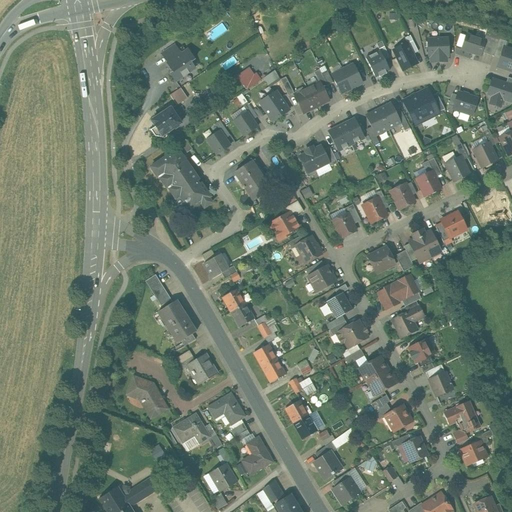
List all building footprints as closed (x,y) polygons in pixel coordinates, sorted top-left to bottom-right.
[(485,40),(466,34),(462,49),(480,56),(481,52),(485,41),(485,40)] [(418,51),(410,35),(405,38),(407,43),(413,54),(418,51)] [(499,40),(486,36),(485,40),(485,41),(481,52),(494,56),(499,40)] [(449,37),(427,38),(428,58),(430,57),(430,63),(447,62),(447,58),(449,58),(449,37)] [(380,51),(366,58),(375,77),(389,70),(384,60),(390,57),(382,42),(377,44),(380,51)] [(407,43),(393,50),(403,70),(417,63),(413,54),(407,43)] [(175,44),(160,54),(172,72),(169,74),(176,83),(196,69),(191,62),(195,60),(187,48),(181,53),(175,44)] [(511,48),(504,46),(498,68),(511,72),(511,48)] [(352,63),(341,68),(352,90),(363,84),(352,63)] [(236,75),(246,89),(260,80),(250,65),(236,75)] [(341,68),(330,74),(341,95),(352,90),(341,68)] [(270,85),(280,79),(274,69),(264,76),(270,85)] [(328,85),(320,69),(314,72),(319,83),(320,82),(322,88),(328,85)] [(294,93),(286,77),(280,80),(288,96),(294,93)] [(511,85),(506,84),(492,79),(488,94),(492,96),(490,104),(500,107),(503,99),(510,102),(511,96),(511,85)] [(319,83),(307,89),(316,107),(329,100),(322,88),(320,82),(319,83)] [(180,88),(170,95),(176,106),(187,98),(180,88)] [(316,107),(307,89),(295,95),(304,113),(316,107)] [(428,89),(403,102),(415,125),(439,113),(439,112),(431,96),(428,89)] [(277,90),(258,103),(272,123),(290,110),(277,90)] [(445,109),(437,93),(431,96),(439,112),(445,109)] [(477,99),(459,93),(458,95),(453,109),(472,115),(477,99)] [(452,94),(447,111),(452,113),(453,109),(458,95),(452,94)] [(378,109),(388,129),(401,123),(391,104),(383,108),(382,107),(378,109)] [(171,108),(151,121),(155,127),(151,130),(151,131),(155,136),(158,137),(165,138),(166,134),(181,124),(171,108)] [(366,116),(376,135),(388,129),(378,109),(374,111),(374,112),(366,116)] [(234,121),(244,136),(257,127),(247,112),(234,121)] [(355,118),(341,124),(352,146),(365,139),(355,118)] [(341,124),(327,131),(338,153),(352,146),(341,124)] [(496,130),(500,138),(511,132),(507,124),(496,130)] [(488,142),(490,146),(496,144),(489,129),(483,132),(488,142)] [(220,131),(206,140),(217,155),(230,146),(220,131)] [(511,131),(511,132),(500,138),(509,155),(511,153),(511,131)] [(457,135),(450,139),(452,140),(455,146),(461,143),(457,135)] [(483,136),(469,144),(472,148),(485,141),(483,136)] [(186,140),(175,147),(177,149),(178,149),(182,156),(192,149),(186,140)] [(488,142),(473,150),(482,168),(498,161),(490,146),(488,142)] [(468,158),(461,143),(455,146),(460,156),(463,160),(468,158)] [(312,147),(305,151),(306,153),(299,157),(306,170),(305,172),(307,177),(309,177),(315,174),(316,172),(315,170),(328,163),(329,163),(323,150),(320,146),(314,150),(312,147)] [(330,147),(323,150),(329,163),(328,163),(330,167),(338,163),(330,147)] [(182,156),(178,149),(177,149),(151,167),(157,177),(158,176),(166,188),(168,187),(176,199),(180,196),(190,211),(201,203),(204,208),(212,203),(209,198),(210,197),(201,183),(198,184),(197,182),(199,180),(182,156)] [(460,156),(445,163),(454,182),(470,175),(463,160),(460,156)] [(434,158),(422,164),(427,173),(432,171),(435,177),(442,174),(434,158)] [(268,176),(263,179),(251,161),(235,173),(244,186),(243,187),(244,188),(245,188),(254,201),(274,187),(275,186),(273,184),(268,176)] [(427,173),(416,179),(425,197),(441,189),(435,177),(432,171),(427,173)] [(384,172),(377,176),(380,183),(388,179),(384,172)] [(291,175),(273,184),(275,186),(274,187),(279,194),(296,186),(291,175)] [(416,193),(411,182),(406,185),(411,196),(416,193)] [(402,186),(399,185),(395,187),(394,190),(391,191),(400,209),(414,202),(411,196),(406,185),(405,184),(402,186)] [(389,207),(381,191),(375,194),(377,198),(378,198),(384,209),(389,207)] [(345,192),(337,196),(341,205),(349,201),(345,192)] [(372,198),(367,201),(366,204),(363,205),(372,223),(387,216),(384,209),(378,198),(377,198),(375,199),(372,198)] [(297,201),(284,209),(287,214),(290,212),(293,217),(304,211),(297,201)] [(353,204),(344,209),(347,214),(348,213),(353,225),(361,221),(353,204)] [(287,214),(269,224),(275,234),(280,231),(285,238),(293,233),(292,232),(299,227),(293,217),(290,212),(287,214)] [(457,212),(441,220),(442,224),(449,238),(466,230),(457,212)] [(347,214),(333,220),(342,238),(356,231),(353,225),(348,213),(347,214)] [(449,238),(442,224),(436,227),(437,230),(443,241),(449,238)] [(431,231),(426,233),(425,232),(423,229),(417,232),(430,256),(441,251),(439,248),(432,232),(431,231)] [(443,241),(437,230),(432,232),(439,248),(445,245),(443,241)] [(430,256),(417,232),(412,234),(413,238),(413,240),(408,242),(417,259),(418,262),(430,256)] [(255,238),(251,240),(247,234),(240,238),(249,252),(260,245),(255,238)] [(300,236),(288,243),(292,249),(296,246),(303,241),(300,236)] [(303,241),(296,246),(305,263),(321,254),(311,237),(303,241)] [(417,259),(409,244),(404,246),(406,250),(411,262),(417,259)] [(386,247),(368,256),(377,273),(395,264),(386,247)] [(211,250),(202,255),(206,262),(215,257),(211,250)] [(406,250),(395,255),(403,272),(414,266),(411,262),(406,250)] [(206,262),(204,264),(212,279),(222,273),(228,270),(228,269),(219,255),(206,262)] [(262,259),(257,262),(260,267),(265,264),(262,259)] [(321,261),(306,270),(309,276),(325,267),(321,261)] [(250,265),(237,272),(240,278),(253,271),(250,266),(250,265)] [(309,276),(308,277),(316,293),(336,281),(327,265),(325,267),(309,276)] [(234,266),(228,269),(228,270),(222,273),(225,279),(230,276),(237,272),(234,266)] [(237,272),(230,276),(233,282),(240,278),(237,272)] [(171,300),(155,275),(145,281),(161,306),(171,300)] [(410,275),(383,288),(384,290),(378,293),(380,298),(379,299),(381,303),(383,303),(386,309),(399,303),(402,301),(401,300),(418,292),(410,275)] [(237,289),(223,297),(231,312),(245,304),(237,289)] [(343,292),(326,302),(336,319),(342,316),(353,310),(343,292)] [(418,292),(401,300),(402,301),(405,307),(416,301),(421,299),(418,292)] [(196,332),(176,301),(158,312),(166,325),(164,326),(168,332),(170,330),(178,343),(181,341),(192,334),(196,332)] [(405,307),(400,309),(403,315),(419,307),(416,301),(405,307)] [(245,304),(231,312),(240,327),(254,319),(245,304)] [(403,315),(392,320),(401,338),(417,330),(413,321),(423,316),(419,307),(403,315)] [(336,319),(334,321),(337,326),(345,321),(342,316),(336,319)] [(348,326),(338,332),(339,332),(348,349),(368,337),(359,320),(348,326)] [(334,321),(326,325),(330,330),(337,326),(334,321)] [(337,326),(330,330),(333,336),(339,332),(338,332),(348,326),(345,321),(337,326)] [(264,322),(258,326),(261,332),(267,328),(264,322)] [(273,326),(268,329),(271,334),(274,332),(276,331),(273,326)] [(261,332),(264,338),(271,334),(268,329),(268,328),(261,332)] [(271,334),(264,338),(267,343),(277,337),(274,332),(271,334)] [(192,334),(181,341),(184,346),(196,340),(192,334)] [(427,338),(408,348),(410,353),(410,354),(413,360),(414,360),(416,364),(429,357),(435,354),(427,338)] [(268,345),(254,353),(262,368),(277,360),(268,345)] [(307,358),(312,361),(319,351),(313,348),(307,358)] [(360,349),(345,358),(349,365),(364,356),(360,349)] [(189,350),(176,358),(180,364),(193,357),(189,350)] [(205,355),(188,365),(192,372),(191,373),(193,376),(194,375),(199,384),(216,373),(205,355)] [(380,357),(360,369),(367,382),(387,371),(380,357)] [(429,357),(418,363),(423,374),(426,372),(434,368),(429,357)] [(277,360),(262,368),(271,383),(285,375),(277,360)] [(306,360),(297,365),(300,370),(309,366),(309,365),(306,360)] [(434,368),(426,372),(429,380),(445,373),(441,365),(434,368)] [(309,366),(300,370),(303,375),(312,371),(309,366)] [(387,371),(367,382),(375,395),(395,384),(387,371)] [(445,373),(429,380),(437,396),(452,390),(445,373)] [(153,384),(134,377),(127,394),(140,399),(142,401),(141,401),(142,403),(151,418),(167,409),(153,384)] [(296,378),(289,382),(292,387),(299,384),(296,378)] [(309,378),(299,384),(302,390),(304,389),(313,384),(309,378)] [(299,384),(292,387),(296,393),(302,390),(299,384)] [(313,384),(304,389),(308,395),(317,390),(313,384)] [(245,417),(231,393),(207,408),(214,419),(215,419),(213,416),(221,411),(231,426),(245,417)] [(386,395),(371,404),(375,411),(387,403),(390,401),(386,395)] [(300,400),(285,408),(294,423),(308,415),(300,400)] [(469,401),(448,411),(446,410),(445,412),(444,413),(444,414),(443,416),(446,417),(449,425),(456,422),(462,424),(461,426),(460,426),(460,427),(461,429),(463,430),(466,429),(467,433),(481,427),(469,401)] [(375,411),(374,412),(379,420),(385,416),(392,412),(387,403),(375,411)] [(392,412),(385,416),(394,431),(411,422),(402,406),(392,412)] [(196,414),(173,428),(182,443),(195,435),(200,443),(209,438),(203,428),(204,427),(196,414)] [(294,423),(294,424),(302,439),(317,430),(308,415),(294,423)] [(352,417),(345,422),(348,427),(355,422),(352,417)] [(243,422),(230,430),(235,437),(236,436),(246,428),(243,422)] [(204,427),(203,428),(209,438),(210,437),(216,434),(210,424),(204,427)] [(499,427),(491,430),(494,436),(502,432),(499,427)] [(247,430),(236,436),(239,441),(250,436),(247,430)] [(327,430),(320,435),(323,441),(331,436),(327,430)] [(491,430),(475,437),(477,443),(480,441),(482,445),(488,442),(487,439),(494,436),(491,430)] [(338,431),(332,435),(335,440),(339,436),(341,435),(338,431)] [(459,431),(453,434),(458,445),(468,440),(466,435),(459,431)] [(222,444),(216,434),(210,437),(216,447),(222,444)] [(408,434),(392,442),(395,449),(403,445),(403,444),(411,441),(408,434)] [(331,436),(323,441),(326,446),(331,442),(332,442),(335,440),(332,435),(331,436)] [(335,440),(332,442),(335,448),(343,442),(339,436),(335,440)] [(411,441),(403,444),(403,445),(411,463),(427,456),(420,437),(411,441)] [(272,462),(258,438),(247,444),(253,455),(242,461),(243,463),(248,472),(249,475),(272,462)] [(477,443),(460,450),(467,466),(487,457),(482,445),(480,441),(477,443)] [(326,446),(315,454),(319,459),(330,451),(330,452),(336,448),(335,448),(331,442),(326,446)] [(330,452),(330,451),(319,459),(314,462),(325,480),(342,469),(330,452)] [(373,457),(367,461),(365,468),(373,471),(375,464),(377,463),(376,463),(373,457)] [(226,463),(209,473),(209,474),(211,473),(217,483),(215,484),(220,492),(237,482),(234,477),(233,477),(226,464),(227,464),(226,463)] [(243,463),(236,467),(241,476),(248,472),(243,463)] [(389,468),(383,472),(389,482),(396,478),(389,468)] [(352,478),(348,480),(348,479),(340,484),(332,490),(342,505),(360,493),(360,492),(366,488),(353,469),(348,472),(352,478)] [(348,472),(336,479),(340,484),(348,479),(348,480),(352,478),(348,472)] [(125,494),(124,495),(118,487),(99,499),(106,511),(133,511),(130,507),(159,488),(152,477),(130,491),(125,494)] [(274,481),(263,489),(271,502),(283,495),(274,481)] [(272,506),(263,491),(257,494),(267,509),(272,506)] [(423,505),(422,506),(426,511),(452,511),(451,509),(441,494),(441,493),(423,505)] [(221,494),(212,499),(215,504),(224,499),(221,494)] [(300,511),(290,494),(275,504),(279,511),(300,511)] [(490,497),(474,504),(477,511),(496,511),(494,506),(490,497)] [(224,499),(215,504),(218,509),(227,504),(224,499)] [(402,501),(388,510),(389,511),(399,511),(406,508),(402,501)] [(421,503),(408,511),(426,511),(422,506),(423,505),(421,503)]
